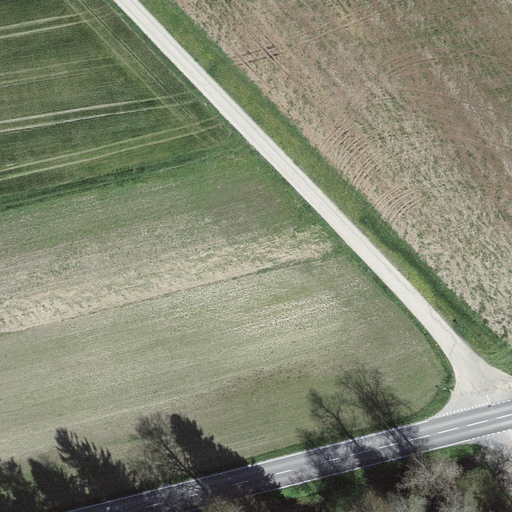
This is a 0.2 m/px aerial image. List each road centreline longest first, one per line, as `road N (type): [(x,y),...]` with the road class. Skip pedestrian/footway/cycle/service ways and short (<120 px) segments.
road 1 (track): [(122,0),(472,358),(511,416)]
road 2 (secondary): [(140,511),(511,416)]
